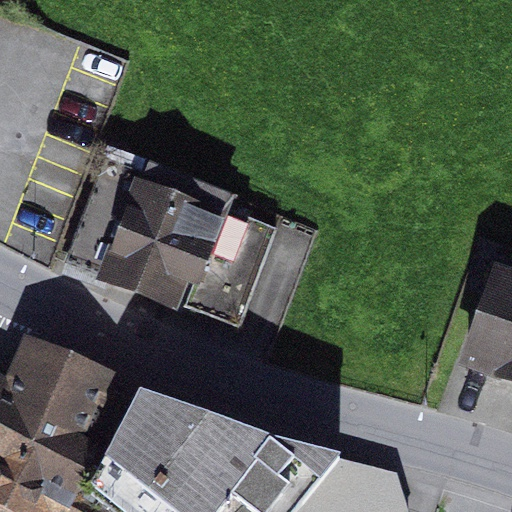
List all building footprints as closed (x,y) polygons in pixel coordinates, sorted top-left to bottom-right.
[(286,226),(97,162),(58,280),(244,339),(286,226)] [(511,271),(501,267),(470,356),(511,370),(511,271)] [(25,511),(88,386),(16,350),(0,381),(0,511),(25,511)] [(221,511),(283,457),(97,390),(51,488),(82,511),(221,511)] [(221,511),(398,511),(391,474),(283,457),(221,511)]
